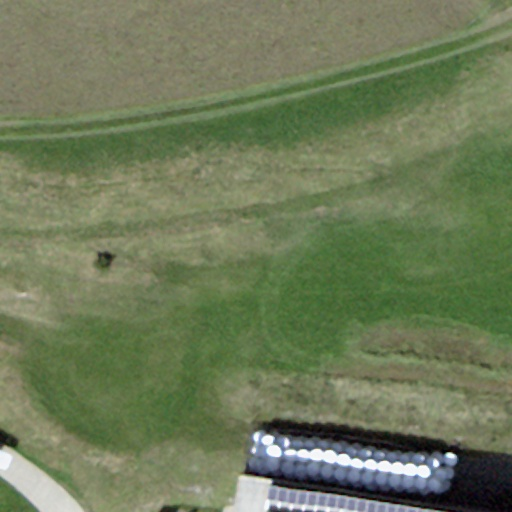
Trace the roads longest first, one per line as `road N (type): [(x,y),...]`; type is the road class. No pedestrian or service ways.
road 1 (track): [(0,134),(138,124),(511,25)]
road 2 (track): [(511,471),(305,434)]
